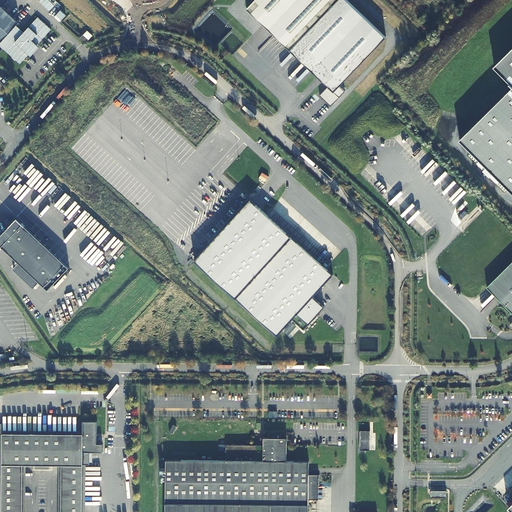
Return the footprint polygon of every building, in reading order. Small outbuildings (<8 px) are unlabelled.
[(318,76),(328,86),(319,95),(331,106),(345,91),(339,86),(386,37),(346,0),(254,0),(247,9),(318,76)] [(20,2),(16,6),(21,11),(25,6),(20,2)] [(0,43),(20,22),(0,4),(0,43)] [(51,29),(38,17),(20,36),(18,34),(4,49),(20,64),(28,54),(31,56),(39,47),(37,45),(51,29)] [(511,49),(495,66),(511,83),(511,89),(460,141),(511,193),(511,49)] [(250,199),(194,261),(277,336),(292,320),(304,330),(325,307),(313,297),(333,275),(250,199)] [(17,218),(0,236),(0,244),(19,263),(39,282),(48,290),(69,268),(17,218)] [(511,261),(487,287),(511,312),(511,261)] [(1,511),(22,511),(23,465),(34,465),(34,469),(50,469),(51,465),(62,465),(61,511),(82,511),(83,464),(90,464),(90,452),(103,452),(103,444),(97,444),(97,421),(83,421),(83,434),(2,433),(1,511)] [(360,435),(360,450),(370,450),(370,435),(360,435)] [(226,460),(166,460),(165,511),(308,511),(309,499),(309,483),(319,483),(319,475),(309,475),(309,461),(287,461),(287,438),(272,438),(264,438),(264,445),(226,445),(226,460)] [(309,483),(309,499),(319,499),(319,483),(309,483)]
